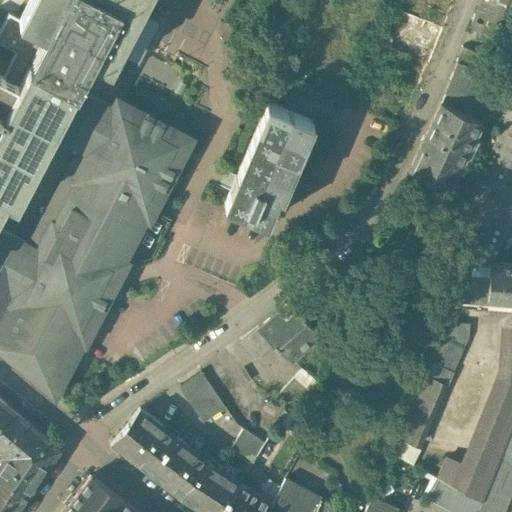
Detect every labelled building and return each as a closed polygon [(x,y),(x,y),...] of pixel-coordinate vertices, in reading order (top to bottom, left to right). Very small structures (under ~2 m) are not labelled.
[(30,0),(22,18),(48,32),(32,62),(76,87),(75,89),(77,90),(93,57),(111,66),(143,5),(145,0),(30,0)] [(480,0),(475,13),(487,18),(481,32),(501,39),(510,16),(504,13),(508,0),(480,0)] [(48,32),(22,18),(21,18),(11,13),(3,29),(2,28),(0,33),(0,40),(19,49),(6,75),(21,83),(6,112),(0,108),(0,208),(6,197),(16,202),(53,132),(75,89),(76,87),(32,62),(48,32)] [(493,58),(463,46),(457,60),(488,71),(493,58)] [(488,71),(457,60),(444,91),(476,105),(485,86),(499,92),(506,77),(488,71)] [(0,108),(6,112),(21,83),(6,75),(0,72),(0,108)] [(77,90),(75,89),(53,132),(91,152),(41,250),(0,228),(0,349),(55,396),(83,341),(114,282),(190,138),(120,101),(116,109),(77,90)] [(511,98),(446,258),(453,259),(489,262),(511,207),(511,98)] [(482,121),(440,101),(408,168),(450,188),(482,121)] [(312,121),(268,102),(234,182),(226,203),(267,220),(273,206),(278,193),(281,195),(312,121)] [(511,264),(489,262),(453,259),(449,296),(511,301),(511,264)] [(323,331),(289,300),(258,326),(258,327),(291,357),(323,331)] [(470,323),(447,320),(446,330),(445,333),(468,335),(470,323)] [(496,373),(461,459),(450,453),(438,477),(482,500),(492,478),(472,470),(505,386),(510,375),(509,375),(511,339),(511,337),(511,322),(500,322),(496,373)] [(272,344),(258,327),(250,334),(264,351),(272,344)] [(468,335),(445,333),(432,362),(448,369),(452,371),(468,335)] [(250,334),(241,341),(255,358),(264,351),(250,334)] [(432,362),(412,406),(428,414),(448,369),(432,362)] [(318,383),(302,368),(293,377),(309,392),(318,383)] [(225,406),(201,370),(179,385),(204,421),(225,406)] [(309,392),(293,377),(286,385),(302,400),(309,392)] [(511,388),(505,386),(472,470),(492,478),(511,428),(511,388)] [(0,422),(11,407),(0,397),(0,422)] [(412,406),(398,437),(415,445),(428,414),(412,406)] [(60,448),(11,407),(0,422),(0,450),(5,455),(0,463),(0,474),(30,493),(60,448)] [(175,435),(140,407),(111,442),(147,470),(175,435)] [(264,440),(244,427),(230,447),(251,461),(264,440)] [(511,428),(492,478),(482,500),(477,509),(482,511),(503,511),(511,490),(511,428)] [(207,460),(175,435),(147,470),(181,496),(207,460)] [(207,460),(181,496),(205,511),(219,511),(239,481),(207,460)] [(140,511),(95,476),(92,473),(61,511),(140,511)] [(0,511),(16,511),(30,493),(0,474),(0,511)] [(315,511),(324,498),(284,477),(272,501),(265,511),(315,511)] [(482,500),(438,477),(427,496),(457,511),(475,511),(477,509),(482,500)] [(265,511),(272,501),(239,481),(219,511),(265,511)] [(395,511),(397,507),(372,496),(365,511),(395,511)] [(324,498),(315,511),(337,511),(340,506),(324,498)]
